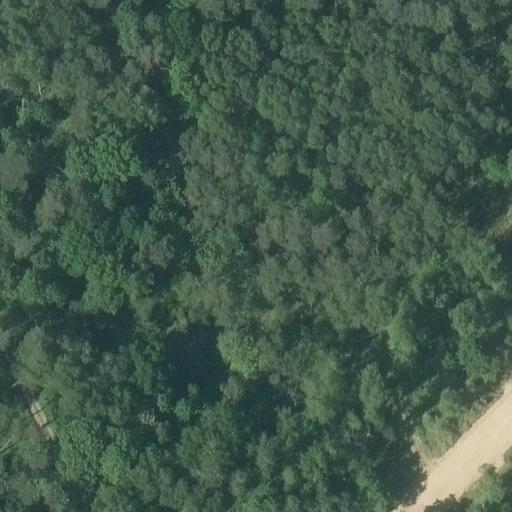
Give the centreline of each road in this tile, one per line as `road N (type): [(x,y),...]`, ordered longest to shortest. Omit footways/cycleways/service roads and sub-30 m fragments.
road 1 (track): [(95,511),(0,302)]
road 2 (track): [(511,426),(424,511)]
